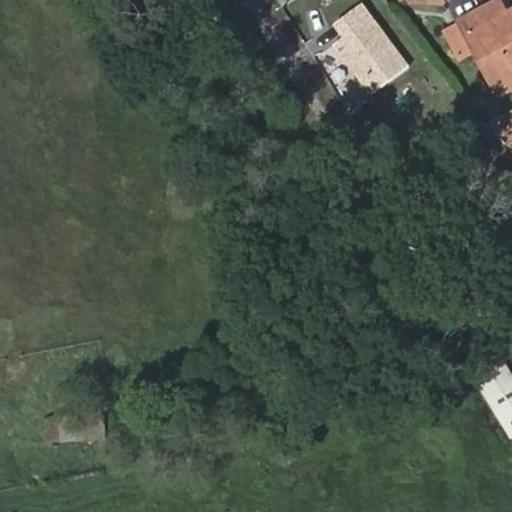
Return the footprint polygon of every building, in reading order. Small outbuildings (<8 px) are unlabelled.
[(501,93),(511,87),(511,12),(507,15),(500,1),(462,21),(464,25),(449,33),(462,57),(477,49),(501,93)] [(336,24),(346,36),(357,29),(360,34),(349,41),(340,48),(373,93),(410,66),(363,3),(336,24)] [(357,29),(346,36),(349,41),(360,34),(357,29)] [(507,144),(511,141),(511,109),(491,120),(507,144)] [(466,309),(457,295),(437,308),(455,334),(471,324),(463,311),(466,309)] [(511,368),(503,354),(474,372),(511,435),(511,368)] [(105,437),(104,416),(59,419),(60,441),(105,437)]
